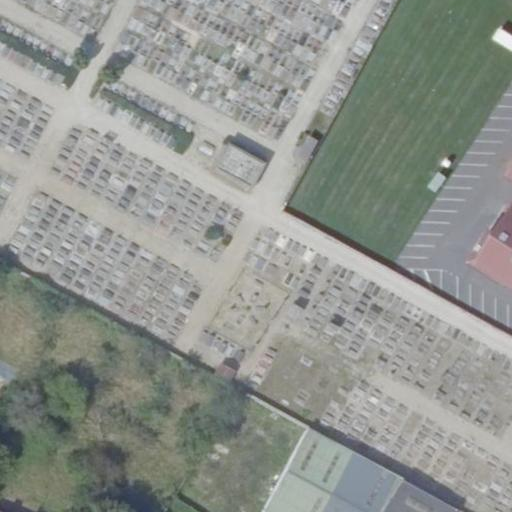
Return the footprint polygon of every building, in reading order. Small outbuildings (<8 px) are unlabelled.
[(300,159),(307,164),(320,142),(312,138),(300,159)] [(261,169),(226,151),(213,174),(247,193),(261,169)] [(511,223),(486,262),(511,278),(511,223)] [(228,374),(222,383),(235,390),(240,381),(228,374)] [(0,392),(9,397),(16,385),(0,377),(0,392)] [(386,511),(405,485),(313,434),(270,511),(386,511)] [(452,511),(405,485),(386,511),(452,511)]
